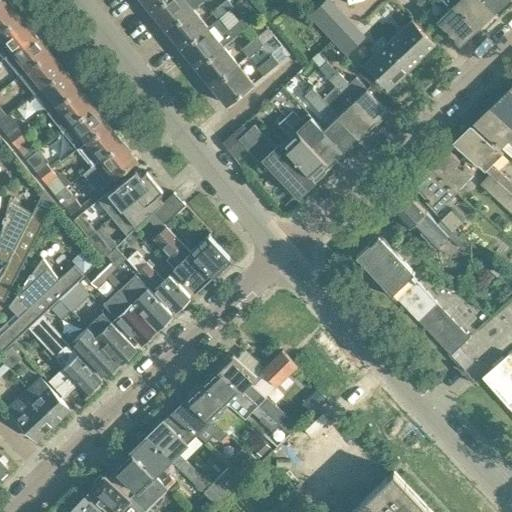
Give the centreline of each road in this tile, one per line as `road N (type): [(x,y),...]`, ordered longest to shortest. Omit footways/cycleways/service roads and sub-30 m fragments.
road 1 (residential): [(511,502),(282,253)]
road 2 (residential): [(282,253),(76,0)]
road 3 (residential): [(49,476),(282,253)]
road 4 (residential): [(282,253),(511,34)]
